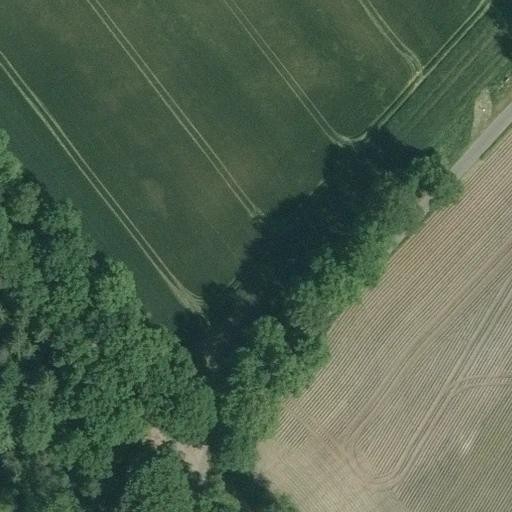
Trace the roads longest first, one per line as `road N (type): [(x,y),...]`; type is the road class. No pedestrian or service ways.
road 1 (track): [(0,226),(144,417),(206,462),(0,394)]
road 2 (unclassified): [(511,118),(230,411),(206,462),(197,511)]
